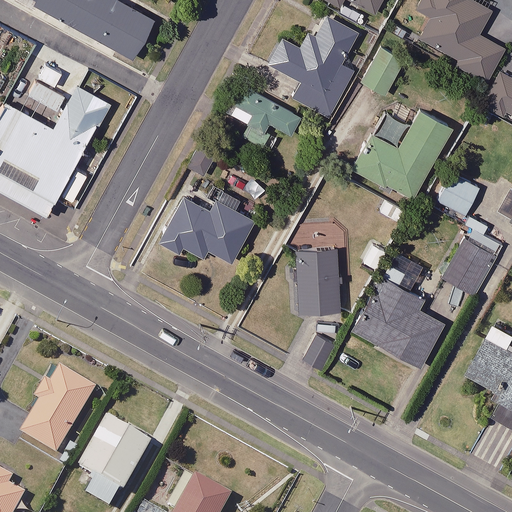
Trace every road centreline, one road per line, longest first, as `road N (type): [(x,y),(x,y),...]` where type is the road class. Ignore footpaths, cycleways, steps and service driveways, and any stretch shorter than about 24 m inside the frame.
road 1 (tertiary): [(367,455),(73,292)]
road 2 (residential): [(73,292),(234,0)]
